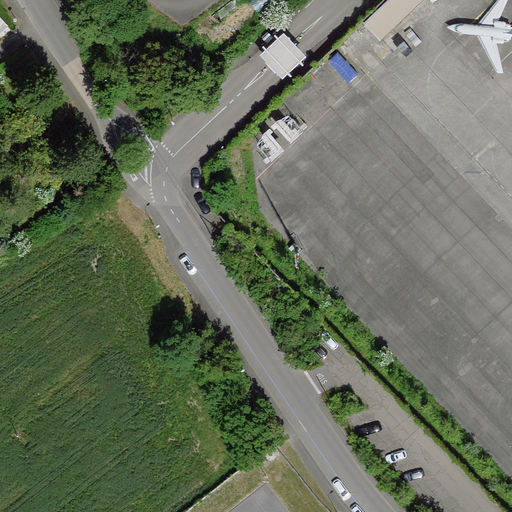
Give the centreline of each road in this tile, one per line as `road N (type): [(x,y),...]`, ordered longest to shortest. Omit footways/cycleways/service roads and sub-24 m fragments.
road 1 (unclassified): [(163,181),(178,221),(380,511)]
road 2 (unclassified): [(163,181),(178,144),(333,0)]
road 3 (residential): [(30,0),(140,161),(163,181)]
